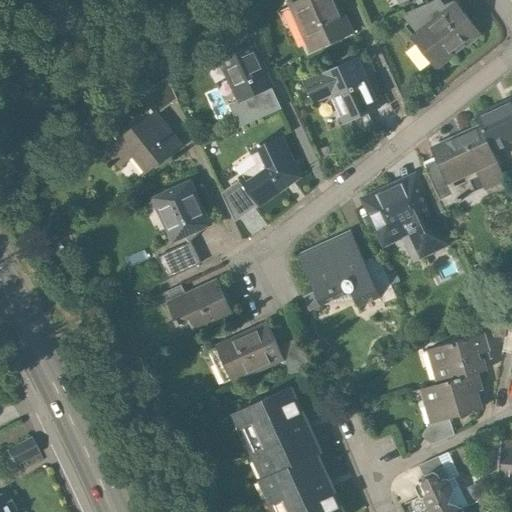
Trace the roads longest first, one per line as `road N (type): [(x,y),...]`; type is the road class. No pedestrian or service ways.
road 1 (residential): [(511,52),(254,248)]
road 2 (primary): [(0,287),(113,511)]
road 3 (residential): [(370,473),(511,417)]
